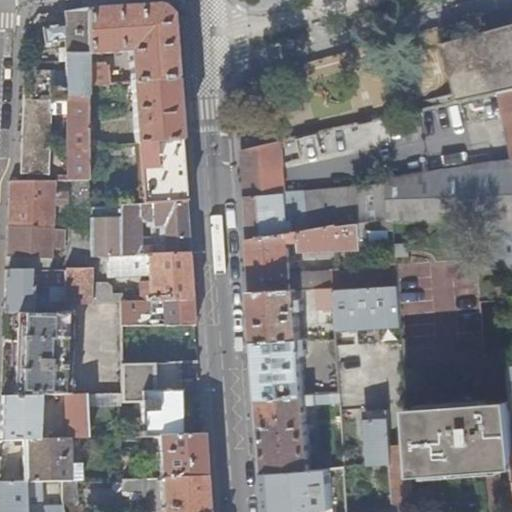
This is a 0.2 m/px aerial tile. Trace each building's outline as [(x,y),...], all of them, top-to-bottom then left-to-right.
[(160,5),(88,10),(89,57),(99,56),(129,54),(132,84),(177,80),(176,59),(172,15),(160,5)] [(89,57),(88,10),(88,8),(65,12),(65,25),(44,30),(47,44),(66,40),(66,51),(60,51),(60,63),(66,62),(66,89),(51,89),(51,73),(25,72),(22,175),(49,176),(52,114),(50,114),(50,102),(67,103),(69,176),(59,177),(59,182),(73,182),(91,181),(90,148),(90,138),(89,87),(89,65),(89,57)] [(511,26),(443,45),(458,103),(509,92),(511,91),(511,26)] [(342,74),(349,105),(373,100),(362,49),(296,63),(301,83),(342,74)] [(99,56),(89,57),(89,65),(99,65),(99,56)] [(99,65),(89,65),(89,87),(108,86),(107,71),(99,65)] [(182,141),(177,80),(132,84),(137,145),(138,144),(182,141)] [(362,146),(358,125),(293,138),(297,159),(362,146)] [(263,146),(279,143),(277,134),(262,137),(263,146)] [(90,148),(101,147),(101,138),(90,138),(90,148)] [(186,202),(182,141),(138,144),(143,205),(186,202)] [(263,146),(242,151),(248,240),(290,234),(299,233),(368,223),(381,221),(385,221),(395,222),(494,227),(511,228),(511,160),(386,181),(387,187),(287,194),(283,142),(279,143),(263,146)] [(91,181),(73,182),(74,228),(91,228),(91,220),(91,208),(91,181)] [(55,182),(10,183),(8,225),(53,227),(54,227),(55,206),(69,206),(69,194),(55,193),(55,182)] [(143,205),(119,206),(120,218),(122,257),(190,255),(186,202),(143,205)] [(91,220),(120,218),(119,206),(91,208),(91,220)] [(149,301),(194,299),(190,255),(122,257),(120,218),(91,220),(91,228),(92,244),(92,258),(107,258),(108,278),(147,277),(149,301)] [(395,222),(385,221),(385,232),(369,233),(370,244),(396,243),(395,222)] [(368,223),(299,233),(302,252),(364,253),(364,231),(369,231),(368,223)] [(53,227),(8,225),(7,257),(52,259),(53,227)] [(511,228),(494,227),(498,267),(511,265),(511,228)] [(91,228),(74,228),(74,244),(92,244),(91,228)] [(290,234),(248,240),(250,262),(252,293),(299,291),(318,290),(325,289),(324,277),(324,273),(292,275),(292,273),(297,272),(296,266),(291,266),(290,234)] [(396,244),(397,256),(410,256),(409,243),(396,244)] [(74,244),(62,270),(92,269),(92,258),(92,244),(74,244)] [(52,259),(7,257),(7,272),(52,271),(52,259)] [(92,269),(62,270),(63,287),(64,305),(92,304),(92,269)] [(52,271),(7,272),(5,313),(17,313),(35,314),(35,303),(43,303),(43,287),(63,287),(62,270),(52,271)] [(334,274),(334,277),(335,289),(399,286),(398,270),(334,274)] [(334,277),(324,277),(325,289),(335,289),(334,277)] [(335,289),(336,310),(337,329),(402,325),(399,286),(335,289)] [(325,289),(318,290),(319,311),(336,310),(335,289),(325,289)] [(299,291),(252,293),(256,343),(302,341),(300,312),(305,311),(304,299),(299,299),(299,291)] [(121,327),(196,326),(194,299),(149,301),(120,303),(121,327)] [(35,314),(17,313),(14,397),(40,396),(67,396),(71,395),(74,315),(73,315),(73,311),(66,311),(66,315),(35,314)] [(330,352),(339,352),(338,338),(330,339),(330,352)] [(302,341),(256,343),(260,399),(307,396),(304,355),(310,354),(309,340),(302,341)] [(121,394),(181,392),(179,364),(121,365),(121,394)] [(138,437),(153,436),(183,436),(181,392),(121,394),(122,402),(140,402),(142,431),(138,431),(138,437)] [(112,405),(112,394),(87,395),(87,406),(112,405)] [(122,402),(121,394),(112,394),(112,405),(122,405),(122,402)] [(307,396),(260,399),(265,472),(313,471),(311,456),(317,455),(316,446),(311,446),(308,422),(314,421),(313,414),(307,415),(307,405),(342,404),(341,394),(307,396)] [(71,395),(67,396),(68,433),(68,439),(78,439),(87,438),(87,406),(87,395),(71,395)] [(14,397),(2,397),(1,433),(0,441),(22,440),(38,440),(40,396),(14,397)] [(415,511),(413,479),(412,459),(411,445),(391,446),(388,404),(387,404),(386,399),(381,399),(381,405),(375,405),(376,420),(367,420),(371,466),(391,464),(393,511),(415,511)] [(409,413),(411,445),(412,459),(413,479),(511,469),(511,414),(511,409),(511,402),(409,413)] [(160,479),(207,477),(204,436),(183,436),(153,436),(153,443),(158,443),(160,479)] [(38,440),(22,440),(24,482),(63,481),(78,481),(79,481),(78,439),(68,439),(52,439),(47,439),(38,440)] [(209,511),(207,477),(160,479),(121,480),(122,490),(142,489),(142,500),(161,499),(160,511),(209,511)] [(24,482),(0,482),(0,511),(25,511),(26,502),(63,501),(64,511),(56,511),(65,511),(65,504),(63,481),(24,482)] [(78,481),(63,481),(65,504),(79,503),(78,481)]
